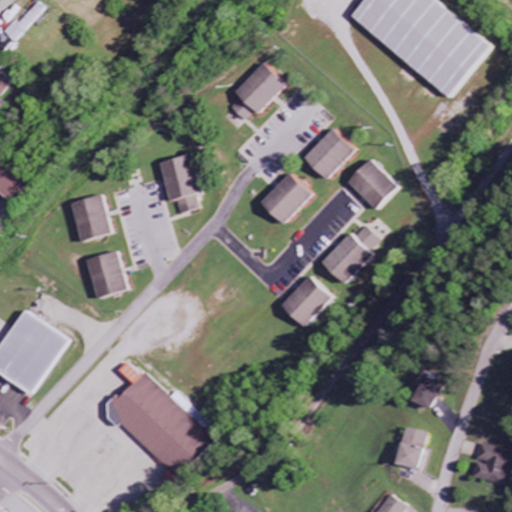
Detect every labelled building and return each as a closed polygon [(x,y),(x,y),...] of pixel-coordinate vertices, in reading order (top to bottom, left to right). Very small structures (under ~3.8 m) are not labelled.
[(506,49),(444,0),(373,0),(359,19),(464,103),(506,49)] [(27,25),(24,22),(13,34),(25,44),(54,11),(46,4),(27,25)] [(274,65),(244,98),(246,100),(238,109),(253,123),(263,112),(269,118),(298,86),(274,65)] [(0,79),(0,116),(20,90),(3,76),(0,79)] [(213,196),(200,157),(172,166),(188,218),(209,211),(205,198),(213,196)] [(392,213),(413,191),(382,160),(360,183),(392,213)] [(0,177),(0,192),(24,211),(41,189),(10,165),(0,177)] [(273,208),(290,224),(293,221),(299,227),(326,197),(303,175),(273,208)] [(85,206),(93,245),(124,238),(116,199),(85,206)] [(338,265),(361,286),(387,257),(382,251),(391,241),(374,226),(338,265)] [(101,263),(112,303),(142,295),(132,255),(101,263)] [(348,300),(324,278),(296,308),(320,330),(348,300)] [(0,361),(0,367),(46,395),(80,339),(31,310),(0,361)] [(188,480),(231,435),(185,393),(181,398),(154,373),(151,376),(138,364),(130,373),(140,382),(114,410),(188,480)] [(443,410),(453,386),(436,378),(426,402),(443,410)] [(437,433),(415,429),(409,467),(430,470),(437,433)] [(511,475),(511,450),(488,445),(484,462),(485,463),(481,479),(510,485),(511,475)] [(389,511),(413,511),(417,505),(398,496),(389,511)]
